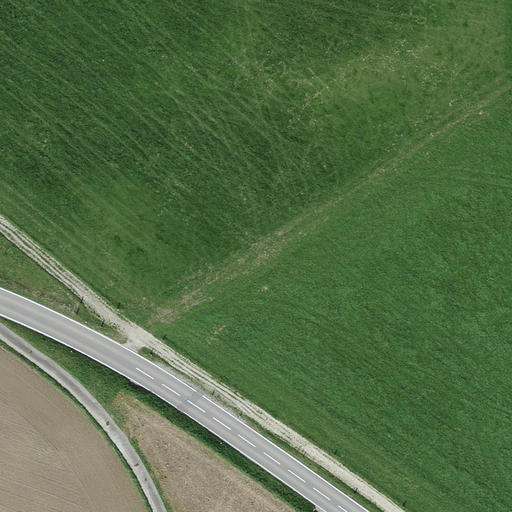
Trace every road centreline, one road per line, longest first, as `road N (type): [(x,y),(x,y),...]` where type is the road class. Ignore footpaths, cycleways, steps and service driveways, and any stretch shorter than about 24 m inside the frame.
road 1 (tertiary): [(346,511),(171,390),(71,331),(0,301)]
road 2 (track): [(139,336),(393,511)]
road 3 (track): [(0,331),(68,381),(105,421),(135,462),(155,511)]
road 4 (track): [(122,361),(139,336),(0,223)]
